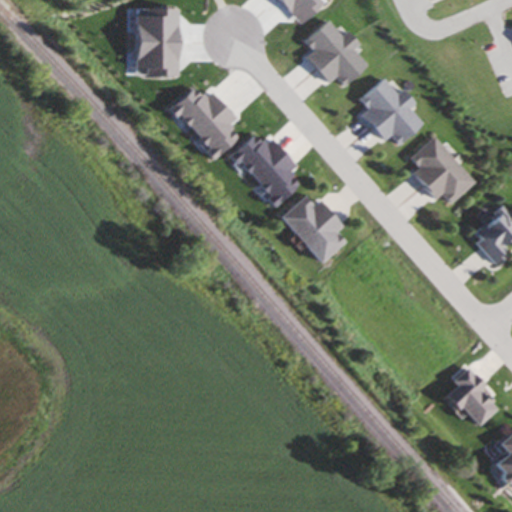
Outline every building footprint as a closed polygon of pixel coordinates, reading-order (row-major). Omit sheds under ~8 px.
[(304,58),(322,82),(334,72),(343,83),(368,64),(355,48),(361,44),(348,27),(342,32),(330,18),(307,36),(317,48),(304,58)] [(367,108),(359,99),(383,78),(395,92),(400,89),(411,102),(405,107),(420,123),(397,143),(389,134),(383,140),(360,114),(367,108)] [(409,157),(417,166),(410,172),(433,199),(440,192),(448,201),(470,181),(432,137),(409,157)] [(280,216),(317,258),(340,238),(333,231),(341,224),(319,200),(311,207),(302,197),(280,216)] [(492,263),(510,247),(506,244),(511,238),(511,216),(501,204),(467,234),(492,263)] [(511,427),(496,441),(504,450),(488,463),(511,490),(511,427)]
